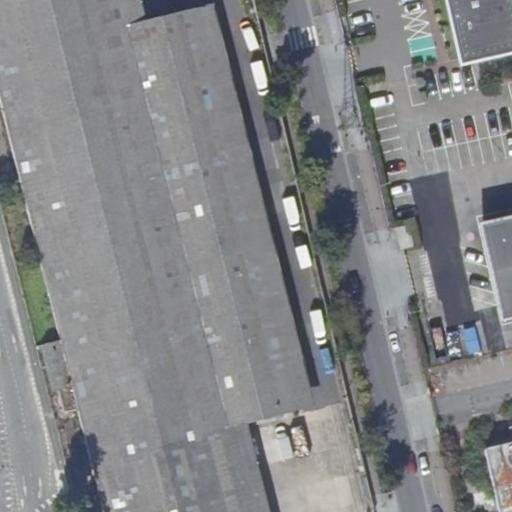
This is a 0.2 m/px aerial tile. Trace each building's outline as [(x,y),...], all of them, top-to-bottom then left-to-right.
[(120,0),(0,0),(0,101),(63,347),(43,352),(54,397),(60,395),(65,417),(66,418),(80,414),(93,465),(105,511),(249,511),(229,432),(247,427),(295,414),(195,17),(147,29),(129,34),(120,0)] [(139,0),(120,0),(129,34),(147,29),(139,0)] [(511,0),(458,0),(472,58),(511,48),(511,0)] [(195,17),(295,414),(314,409),(213,12),(195,17)] [(511,216),(486,222),(507,319),(511,317),(511,216)] [(415,247),(410,225),(398,227),(403,249),(415,247)] [(93,465),(80,414),(66,418),(65,417),(61,418),(74,470),(93,465)] [(229,432),(249,511),(268,511),(247,427),(229,432)] [(511,511),(511,442),(484,449),(499,511),(511,511)]
